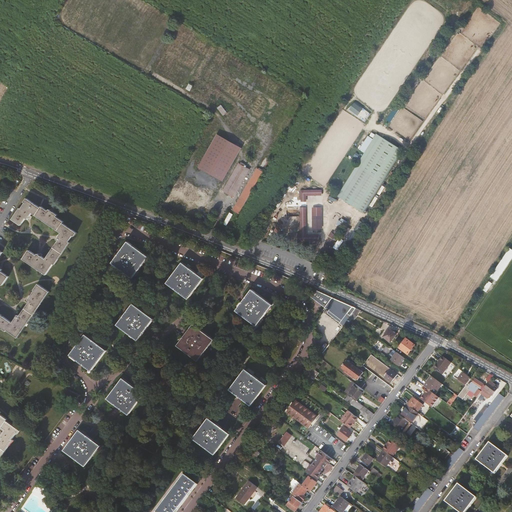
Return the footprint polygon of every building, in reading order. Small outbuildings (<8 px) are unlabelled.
[(358,115),(363,109),(355,102),(350,108),(358,115)] [(340,188),(366,204),(401,149),(376,132),(340,188)] [(224,183),(241,152),(216,139),(199,169),(224,183)] [(241,209),(245,211),(258,187),(255,185),(241,209)] [(320,192),(320,188),(299,188),(300,199),(304,199),(304,192),(320,192)] [(57,239),(59,240),(46,259),(41,255),(38,253),(37,255),(30,250),(23,259),(46,275),(54,264),(55,265),(71,243),(69,242),(73,236),(75,237),(77,233),(64,224),(64,222),(57,217),(58,215),(52,211),(51,210),(51,209),(49,211),(42,207),(41,208),(40,208),(39,207),(28,198),(25,203),(25,204),(21,210),(20,209),(13,220),(21,226),(24,222),(25,220),(26,218),(28,219),(29,217),(33,212),(33,213),(60,231),(62,232),(58,237),(57,239)] [(300,239),(318,238),(318,234),(305,234),(304,205),(300,205),(300,239)] [(312,205),(312,227),(320,227),(320,206),(312,205)] [(348,221),(350,217),(342,212),(339,216),(348,221)] [(341,225),(343,221),(339,219),(337,222),(338,223),(333,231),(332,230),(329,234),(333,237),(335,233),(337,234),(343,226),(341,225)] [(360,220),(354,229),(360,232),(365,223),(360,220)] [(336,244),(345,250),(349,244),(340,238),(336,244)] [(133,279),(149,257),(129,242),(113,263),(133,279)] [(498,277),(511,254),(511,244),(492,273),(498,277)] [(0,283),(3,285),(9,277),(2,272),(3,270),(2,269),(0,267),(0,256),(3,252),(0,250),(0,283)] [(188,298),(203,277),(192,269),(182,261),(167,282),(188,298)] [(495,280),(491,278),(486,287),(489,289),(495,280)] [(0,326),(6,331),(7,329),(18,337),(50,292),(38,284),(34,290),(35,291),(28,300),(30,302),(20,316),(18,315),(16,318),(15,320),(13,323),(0,314),(0,326)] [(256,326),(272,304),(251,289),(236,310),(256,326)] [(349,319),(350,318),(356,309),(316,291),(310,299),(324,310),(322,312),(339,325),(346,315),(349,317),(348,318),(349,319)] [(133,303),(117,324),(137,339),(153,318),(133,303)] [(357,317),(356,316),(360,311),(356,309),(350,318),(354,321),(357,317)] [(349,317),(346,315),(339,325),(343,327),(347,321),(349,319),(348,318),(349,317)] [(350,324),(347,321),(343,327),(342,328),(345,330),(350,324)] [(200,362),(215,341),(195,325),(179,346),(200,362)] [(345,330),(342,328),(336,337),(338,339),(345,330)] [(391,343),(396,336),(389,330),(383,338),(391,343)] [(106,348),(85,333),(70,355),(92,369),(106,348)] [(408,354),(415,344),(405,337),(400,343),(401,344),(399,348),(408,354)] [(391,360),(399,366),(405,359),(393,350),(390,354),(393,356),(391,360)] [(438,371),(444,363),(437,357),(431,365),(438,371)] [(349,374),(350,375),(349,376),(352,378),(353,377),(358,380),(363,373),(359,369),(360,368),(357,366),(356,368),(354,366),(355,365),(351,362),(350,363),(347,361),(341,368),(345,371),(344,372),(347,375),(349,374)] [(316,373),(320,367),(315,363),(311,369),(316,373)] [(311,369),(304,379),(311,385),(313,383),(308,379),(311,376),(315,379),(318,374),(316,373),(311,369)] [(251,407),(267,386),(246,370),(231,391),(251,407)] [(397,375),(390,370),(384,378),(391,383),(397,375)] [(457,379),(466,386),(469,382),(470,380),(471,380),(462,373),(457,379)] [(435,394),(442,384),(432,376),(424,386),(427,389),(429,390),(435,394)] [(129,414),(145,394),(124,378),(108,398),(129,414)] [(474,383),(472,385),(469,382),(466,386),(458,396),(462,399),(469,389),(476,394),(474,396),(477,398),(481,392),(480,391),(484,386),(476,380),(474,383)] [(494,385),(494,384),(491,381),(490,382),(486,387),(484,389),(493,396),(499,389),(495,387),(494,385)] [(427,389),(424,386),(418,382),(412,390),(421,396),(427,389)] [(345,394),(348,396),(356,385),(353,383),(345,394)] [(356,402),(364,391),(356,385),(348,396),(356,402)] [(435,394),(429,390),(422,400),(431,407),(439,397),(435,394)] [(454,402),(458,395),(454,393),(448,404),(450,405),(452,401),(454,402)] [(480,432),(505,398),(500,394),(489,408),(484,414),(474,428),(480,432)] [(360,411),(363,407),(356,402),(348,396),(345,400),(360,411)] [(423,405),(414,398),(408,405),(409,406),(418,413),(423,405)] [(284,412),(296,420),(305,408),(295,400),(293,403),(291,402),(284,412)] [(418,413),(409,406),(401,416),(410,423),(412,424),(419,414),(418,413)] [(312,427),(319,417),(305,408),(296,420),(308,429),(311,426),(312,427)] [(0,458),(14,439),(12,438),(16,432),(18,433),(20,429),(6,420),(7,418),(0,412),(1,411),(0,410),(0,425),(5,429),(1,435),(2,436),(0,439),(0,458)] [(348,411),(341,421),(350,428),(358,418),(348,411)] [(401,416),(400,415),(393,425),(403,433),(410,423),(401,416)] [(215,455),(231,435),(210,418),(194,438),(215,455)] [(346,441),(352,433),(344,427),(338,435),(346,441)] [(85,466),(101,445),(80,428),(63,449),(85,466)] [(292,436),(287,432),(282,438),(287,442),(292,436)] [(255,451),(263,439),(260,437),(252,448),(255,451)] [(279,443),(284,447),(287,442),(282,438),(279,443)] [(400,447),(391,440),(384,450),(384,451),(393,457),(400,447)] [(503,464),(508,457),(495,447),(491,443),(478,460),(495,474),(502,465),(503,464)] [(464,451),(459,447),(443,468),(449,472),(464,451)] [(256,459),(259,454),(255,451),(252,448),(248,454),(256,459)] [(327,465),(328,465),(333,459),(321,450),(316,457),(317,458),(315,461),(324,468),(327,465)] [(393,457),(384,451),(377,461),(386,468),(394,457),(393,457)] [(370,467),(376,460),(367,454),(362,461),(370,467)] [(315,461),(312,465),(321,472),(324,468),(315,461)] [(310,464),(306,470),(318,479),(321,475),(319,473),(321,472),(312,465),(310,464)] [(362,482),(370,471),(362,465),(354,476),(356,477),(362,482)] [(317,483),(321,486),(323,483),(318,479),(316,481),(309,476),(302,485),(308,489),(311,491),(317,483)] [(179,511),(199,486),(186,477),(159,511),(179,511)] [(351,484),(350,483),(347,486),(357,493),(364,483),(362,482),(356,477),(351,484)] [(236,499),(245,505),(257,488),(249,482),(236,499)] [(306,497),(304,495),(308,489),(302,485),(299,482),(291,492),(303,501),(306,497)] [(472,505),(477,498),(459,484),(446,502),(459,511),(466,511),(469,508),(470,507),(472,505)] [(341,488),(338,486),(334,491),(337,493),(337,494),(340,496),(343,491),(340,488),(341,488)] [(416,511),(418,511),(434,492),(428,487),(412,508),(416,511)] [(287,505),(295,511),(302,502),(293,495),(291,497),(292,498),(287,505)] [(349,503),(341,497),(334,507),(340,511),(342,511),(345,509),(349,503)]
